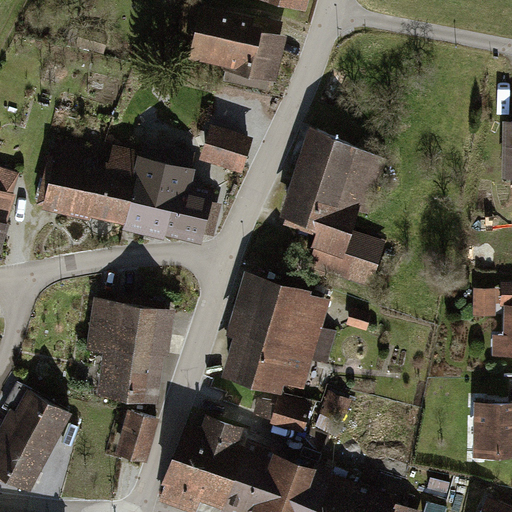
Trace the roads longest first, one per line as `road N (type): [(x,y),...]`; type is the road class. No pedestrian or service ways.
road 1 (residential): [(332,10),(227,254)]
road 2 (residential): [(227,254),(140,503)]
road 3 (residential): [(227,254),(18,273)]
road 4 (residential): [(511,46),(332,10)]
